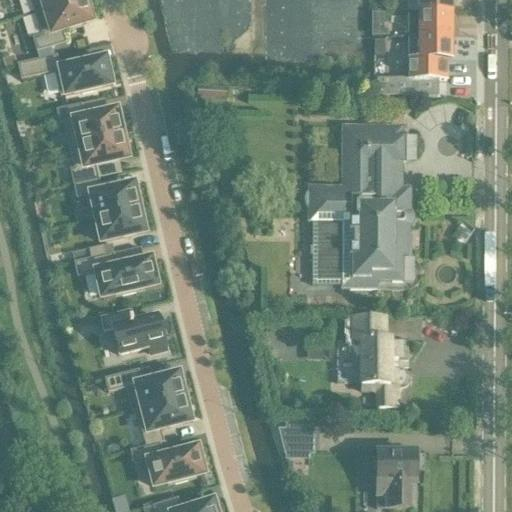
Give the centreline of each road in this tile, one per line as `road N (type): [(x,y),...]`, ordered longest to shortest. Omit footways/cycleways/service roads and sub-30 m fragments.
road 1 (residential): [(245,511),(110,0)]
road 2 (secondary): [(490,511),(495,0)]
